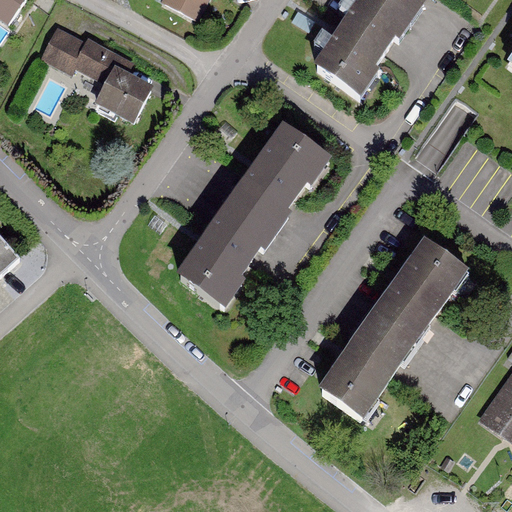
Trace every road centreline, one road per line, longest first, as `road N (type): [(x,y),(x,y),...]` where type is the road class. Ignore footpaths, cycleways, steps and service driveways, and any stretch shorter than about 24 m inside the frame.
road 1 (residential): [(370,511),(244,407),(109,279),(95,252)]
road 2 (residential): [(277,0),(95,252)]
road 3 (residential): [(95,252),(71,240),(0,168)]
